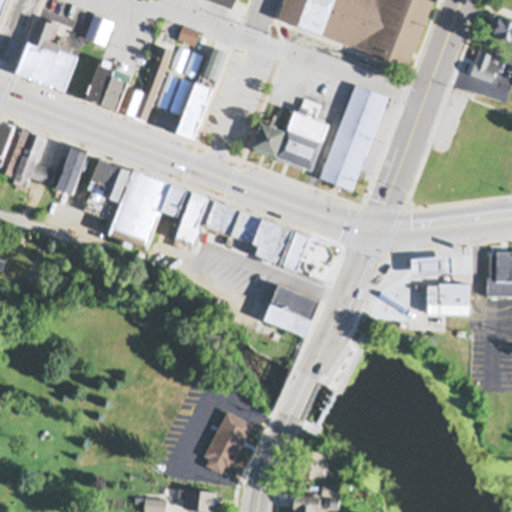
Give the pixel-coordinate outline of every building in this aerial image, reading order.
[(0,0),(0,18),(4,19),(9,0),(0,0)] [(278,13),(282,0),(431,0),(408,62),(278,13)] [(488,27),(494,10),(500,11),(501,10),(506,12),(506,11),(511,13),(511,37),(511,38),(501,35),(502,32),(493,30),(493,29),(488,27)] [(86,33),(94,11),(114,18),(106,41),(86,33)] [(65,83),(17,65),(29,33),(31,34),(30,35),(32,36),(40,14),(44,15),(45,13),(56,17),(55,20),(59,22),(54,36),(63,39),(63,38),(74,42),(72,47),(77,49),(65,83)] [(158,52),(156,55),(151,53),(156,41),(154,40),(164,15),(182,22),(169,56),(158,52)] [(183,23),(200,29),(195,43),(178,38),(183,23)] [(122,106),(120,106),(121,104),(122,105),(130,82),(145,88),(158,54),(169,58),(158,87),(169,91),(171,86),(172,86),(173,83),(179,85),(181,82),(192,87),(197,74),(199,74),(212,42),(228,48),(215,81),(214,80),(195,130),(158,117),(158,119),(134,110),(132,116),(120,112),(122,106)] [(479,47),(482,48),(483,47),(492,50),(491,52),(495,54),(493,58),(499,60),(492,78),(470,70),(479,47)] [(86,90),(100,56),(115,63),(116,61),(132,68),(129,75),(129,74),(118,101),(102,95),(102,96),(86,90)] [(321,175),(353,187),(389,94),(357,82),(321,175)] [(431,147),(415,201),(424,203),(434,203),(436,195),(443,197),(481,196),(488,171),(511,178),(511,134),(511,109),(470,97),(453,154),(431,147)] [(295,107),(288,127),(279,153),(313,167),(330,120),(295,107)] [(0,112),(17,119),(2,158),(0,157),(0,112)] [(262,117),(288,127),(279,153),(254,144),(262,117)] [(0,166),(18,120),(30,125),(12,171),(0,166)] [(32,126),(45,130),(35,159),(56,167),(51,180),(31,172),(29,178),(28,178),(25,184),(13,180),(16,174),(15,173),(17,167),(16,167),(32,126)] [(87,149),(90,151),(84,163),(82,162),(72,186),(57,180),(73,139),(88,145),(87,149)] [(101,151),(131,163),(119,194),(118,194),(110,216),(84,206),(92,186),(88,184),(101,151)] [(189,183),(177,210),(163,205),(161,211),(161,210),(147,243),(134,237),(131,244),(122,240),(124,234),(110,227),(135,163),(172,178),(173,176),(189,183)] [(213,194),(203,224),(260,243),(256,253),(286,264),(298,225),(213,194)] [(298,225),(314,232),(299,269),(286,264),(298,225)] [(511,292),(487,292),(488,274),(490,274),(490,251),(497,251),(497,247),(511,247),(511,292)] [(412,253),(452,251),(453,268),(412,269),(412,253)] [(279,279),(320,295),(312,314),(313,314),(307,331),(265,314),(272,297),(279,279)] [(470,279),(469,310),(429,309),(429,307),(428,307),(429,280),(440,281),(440,279),(470,279)] [(358,357),(352,354),(343,372),(349,375),(358,357)] [(229,404),(254,418),(231,463),(226,461),(222,468),(206,460),(210,452),(205,450),(229,404)] [(299,445),(326,447),(324,475),(297,473),(299,445)] [(324,479),(341,480),(340,493),(322,492),(324,479)] [(217,487),(215,508),(183,504),(185,494),(178,494),(179,484),(185,485),(185,484),(217,487)] [(296,511),(297,503),(295,502),(296,488),(321,490),(320,496),(327,497),(326,511),(296,511)] [(135,494),(167,496),(166,511),(144,510),(145,501),(135,500),(135,494)] [(331,494),(339,495),(339,505),(330,505),(331,494)]
